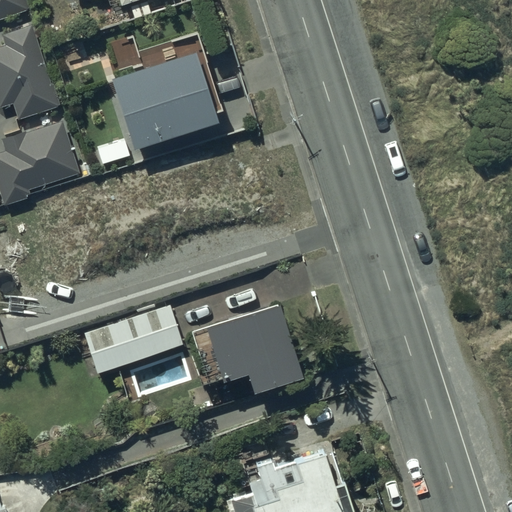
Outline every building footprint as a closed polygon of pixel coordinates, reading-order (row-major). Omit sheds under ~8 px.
[(0,0),(0,15),(29,6),(27,0),(0,0)] [(0,43),(0,102),(10,100),(15,116),(58,103),(33,22),(1,32),(4,42),(0,43)] [(106,73),(127,142),(212,116),(186,30),(105,54),(107,61),(99,63),(103,74),(106,73)] [(0,149),(0,195),(2,201),(27,193),(25,186),(76,168),(59,117),(0,136),(0,138),(3,148),(0,149)] [(94,197),(102,223),(91,227),(108,278),(238,235),(228,203),(196,214),(184,175),(139,190),(135,179),(107,188),(108,192),(94,197)] [(193,377),(214,371),(216,376),(241,368),(246,385),(293,371),(271,297),(199,319),(200,322),(186,326),(196,360),(188,362),(193,377)] [(167,303),(81,330),(93,368),(179,341),(167,303)] [(351,511),(332,451),(323,454),(320,448),(291,457),(290,455),(268,463),(265,455),(242,463),(242,460),(268,452),(260,428),(225,439),(234,467),(232,467),(237,482),(244,480),(247,489),(225,496),(230,511),(351,511)] [(45,456),(0,470),(0,511),(50,511),(63,508),(45,456)]
